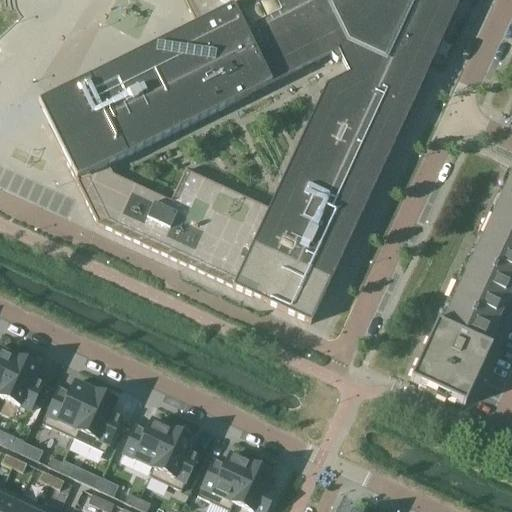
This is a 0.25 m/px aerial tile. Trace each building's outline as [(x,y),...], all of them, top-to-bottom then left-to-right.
[(310,326),(426,76),(418,73),(433,44),(435,45),(440,35),(439,35),(452,12),(453,12),(458,3),(457,2),(458,0),(196,0),(208,22),(37,107),(97,227),(310,326)] [(464,408),(511,307),(505,304),(511,288),(511,177),(463,284),(456,281),(409,383),(464,408)] [(0,396),(17,360),(0,352),(0,396)] [(17,360),(0,396),(0,399),(30,413),(42,387),(32,382),(37,370),(17,360)] [(58,392),(42,427),(73,442),(95,394),(92,393),(93,390),(79,383),(77,386),(74,385),(68,397),(58,392)] [(95,394),(73,442),(104,456),(120,421),(110,416),(115,404),(95,394)] [(135,430),(122,457),(153,471),(172,432),(151,423),(145,435),(135,430)] [(153,471),(148,479),(181,494),(197,459),(186,454),(192,442),(172,432),(153,471)] [(213,464),(197,500),(223,511),(229,511),(233,506),(232,506),(250,466),(247,465),(248,462),(234,455),(233,458),(229,457),(224,469),(213,464)] [(5,457),(1,466),(11,471),(16,462),(5,457)] [(51,461),(47,469),(58,475),(62,466),(51,461)] [(16,462),(11,471),(22,476),(26,467),(16,462)] [(62,466),(58,475),(69,480),(73,471),(62,466)] [(250,466),(232,506),(233,506),(245,511),(266,511),(275,493),(265,488),(271,476),(250,466)] [(42,474),(37,483),(48,488),(53,479),(42,474)] [(53,479),(48,488),(59,493),(63,484),(53,479)] [(2,490),(0,495),(0,511),(14,511),(21,499),(2,490)] [(377,504),(380,497),(373,494),(370,501),(377,504)] [(92,497),(87,506),(98,511),(103,502),(92,497)] [(128,497),(124,506),(135,511),(139,502),(128,497)] [(21,499),(14,511),(37,511),(39,507),(21,499)] [(103,502),(98,511),(99,511),(111,511),(113,507),(103,502)] [(139,502),(135,511),(137,511),(147,511),(150,507),(139,502)]
